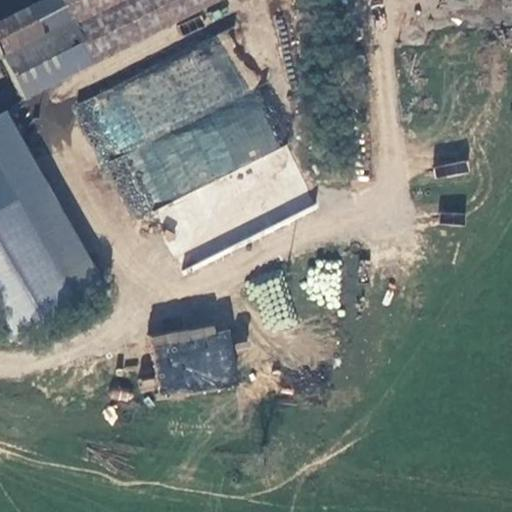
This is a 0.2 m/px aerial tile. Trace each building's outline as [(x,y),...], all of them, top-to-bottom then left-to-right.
[(214,0),(41,0),(0,20),(0,58),(19,97),(214,0)] [(235,62),(218,90),(237,102),(254,74),(235,62)] [(176,254),(183,268),(292,214),(281,193),(301,184),(256,94),(127,158),(156,216),(165,212),(173,228),(164,233),(175,254),(176,254)] [(436,145),(437,160),(466,159),(466,144),(436,145)] [(436,176),(468,175),(468,163),(435,165),(436,176)] [(5,197),(0,200),(0,335),(63,301),(5,197)] [(239,382),(229,323),(150,337),(160,395),(239,382)]
